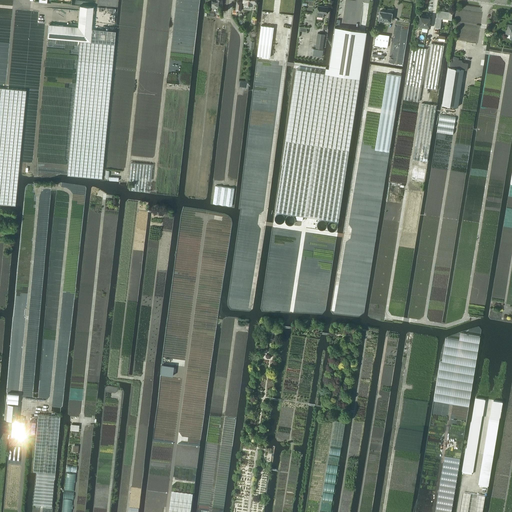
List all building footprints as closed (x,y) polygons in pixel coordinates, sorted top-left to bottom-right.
[(237,1),(236,10),(233,9),(233,14),(236,14),(237,10),(240,11),(241,2),(237,1)] [(80,41),(90,42),(91,29),(93,7),(79,5),(77,26),(48,24),(47,38),(76,40),(80,41)] [(317,12),(317,16),(323,17),(323,13),(327,13),(328,7),(318,6),(317,12)] [(436,17),(434,27),(440,28),(441,18),(451,19),(453,12),(449,11),(449,13),(444,12),(444,11),(437,10),(436,17)] [(392,13),(380,11),(378,19),(383,19),(382,21),(386,22),(386,20),(390,21),(392,13)] [(418,22),(418,25),(422,26),(427,27),(428,27),(430,27),(431,24),(431,16),(425,15),(419,15),(419,16),(418,22)] [(259,43),(257,56),(270,58),(271,44),(272,44),(274,27),(261,25),(259,43)] [(296,69),(275,211),(338,221),(360,78),(367,32),(365,31),(359,30),(350,29),(348,29),(348,28),(348,29),(338,27),(337,27),(335,27),(329,68),(326,67),(325,73),(322,73),(296,69)] [(80,41),(67,175),(101,178),(115,31),(91,29),(90,42),(80,41)] [(324,33),(317,33),(316,47),(322,48),(324,33)] [(376,33),(374,45),(387,47),(389,35),(376,33)] [(424,87),(430,88),(437,89),(444,45),(431,43),(424,87)] [(403,99),(419,102),(427,48),(412,46),(403,99)] [(323,50),(313,49),(312,56),(322,57),(323,50)] [(447,66),(442,104),(457,106),(463,69),(467,70),(468,62),(460,61),(460,59),(458,59),(458,57),(453,56),(452,61),(449,61),(449,66),(447,66)] [(387,74),(375,149),(389,151),(401,76),(387,74)] [(0,87),(0,203),(15,205),(26,90),(0,87)] [(422,103),(413,159),(427,162),(436,105),(428,104),(422,103)] [(440,114),(437,132),(453,135),(456,117),(440,114)] [(150,191),(153,165),(131,163),(129,183),(132,183),(132,190),(150,191)] [(232,206),(234,188),(215,186),(213,203),(232,206)] [(162,364),(161,374),(173,376),(174,366),(162,364)] [(8,393),(7,403),(18,404),(18,394),(8,393)] [(466,452),(463,473),(472,475),(485,399),(476,397),(467,452),(466,452)] [(7,404),(6,420),(14,421),(16,421),(17,405),(7,404)] [(493,405),(479,487),(487,489),(501,406),(493,405)] [(33,472),(54,474),(55,474),(60,416),(38,414),(33,472)] [(12,421),(11,437),(23,438),(25,422),(12,421)] [(171,494),(169,511),(190,511),(193,497),(171,494)] [(460,511),(483,511),(485,498),(463,495),(460,511)]
